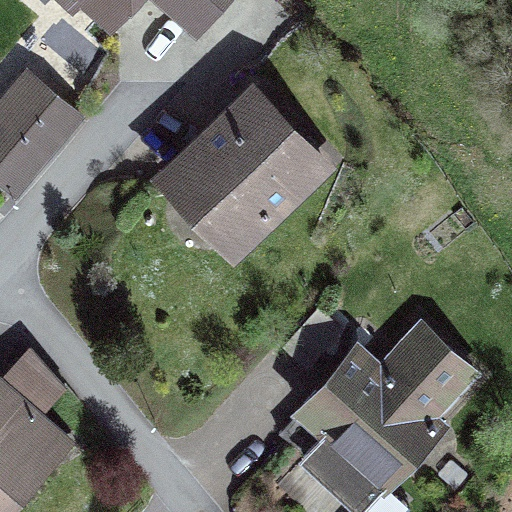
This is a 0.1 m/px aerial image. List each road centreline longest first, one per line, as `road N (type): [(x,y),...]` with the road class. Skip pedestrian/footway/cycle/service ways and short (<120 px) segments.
road 1 (residential): [(152,103),(0,267)]
road 2 (track): [(511,192),(400,0)]
